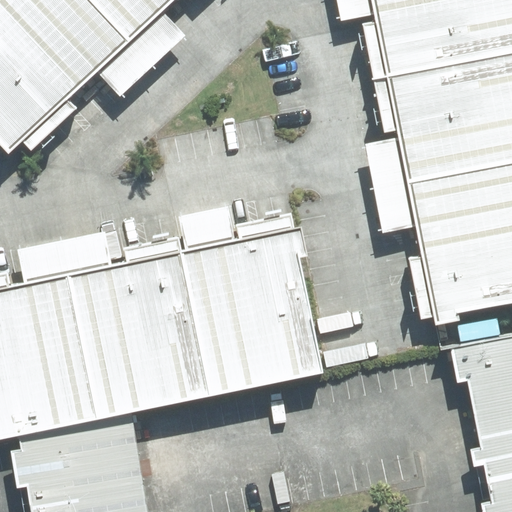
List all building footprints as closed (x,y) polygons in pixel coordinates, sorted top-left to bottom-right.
[(0,0),(0,146),(8,155),(23,141),(31,150),(77,108),(70,101),(99,72),(120,97),(185,36),(164,12),(175,0),(0,0)] [(511,303),(511,0),(336,0),(340,21),(376,14),(377,22),(363,25),(385,132),(398,129),(399,138),(366,145),(383,232),(417,225),(423,256),(409,258),(422,320),(432,318),(434,327),(463,322),(461,314),(511,303)] [(301,227),(0,288),(0,441),(19,437),(132,413),(324,372),(300,257),(307,256),(301,227)] [(511,511),(511,334),(449,347),(456,384),(467,382),(481,448),(471,450),(474,466),(484,464),(492,501),(480,503),(482,511),(511,511)] [(147,511),(132,413),(19,437),(21,449),(10,451),(16,488),(21,491),(24,511),(147,511)]
